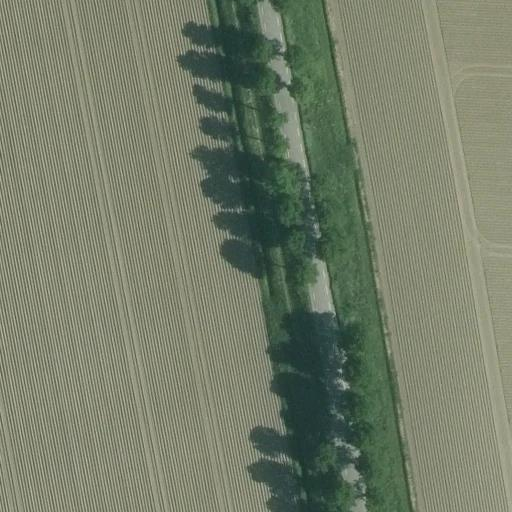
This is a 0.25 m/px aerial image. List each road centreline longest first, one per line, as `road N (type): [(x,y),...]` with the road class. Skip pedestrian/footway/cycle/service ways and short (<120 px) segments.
road 1 (track): [(341,511),(340,474),(290,321),(229,0)]
road 2 (tertiary): [(264,0),(358,511)]
